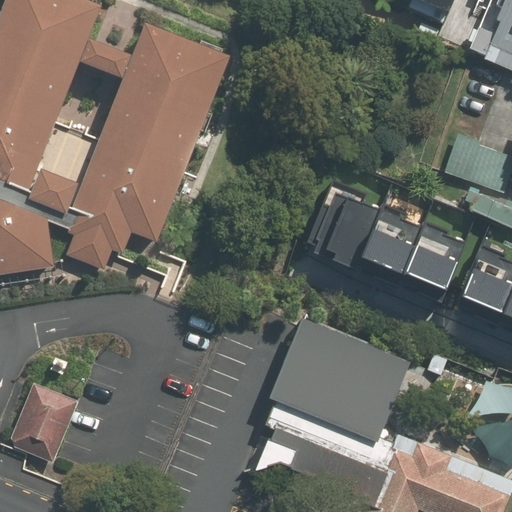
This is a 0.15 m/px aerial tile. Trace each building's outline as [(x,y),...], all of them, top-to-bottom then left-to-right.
[(0,270),(55,263),(48,218),(71,227),(69,230),(75,231),(66,253),(104,268),(112,246),(123,251),(132,227),(157,237),(230,53),(146,20),(133,53),(90,35),(103,3),(96,0),(6,0),(0,16),(0,270)] [(511,0),(507,0),(495,31),(479,25),(471,46),(487,53),(485,58),(511,68),(511,0)] [(508,151),(458,133),(445,170),(504,192),(511,169),(511,168),(503,165),(508,151)] [(313,228),(358,247),(382,193),(336,174),(313,228)] [(511,198),(472,182),(469,190),(478,194),(474,203),(511,218),(511,198)] [(358,247),(404,267),(427,213),(382,193),(358,247)] [(404,267),(449,286),(473,232),(427,213),(404,267)] [(449,286),(495,306),(511,265),(511,249),(473,232),(449,286)] [(511,265),(495,306),(511,312),(511,265)] [(414,454),(394,447),(425,372),(409,365),(411,360),(304,316),(270,396),(277,399),(268,422),(278,426),(265,457),(371,500),(366,511),(416,511),(418,508),(428,511),(502,511),(511,490),(511,479),(420,441),(414,454)] [(446,358),(434,353),(428,368),(440,374),(446,358)] [(479,426),(475,432),(491,456),(511,467),(511,380),(507,377),(503,384),(497,380),(469,419),(479,426)] [(11,442),(53,459),(76,401),(35,384),(11,442)]
